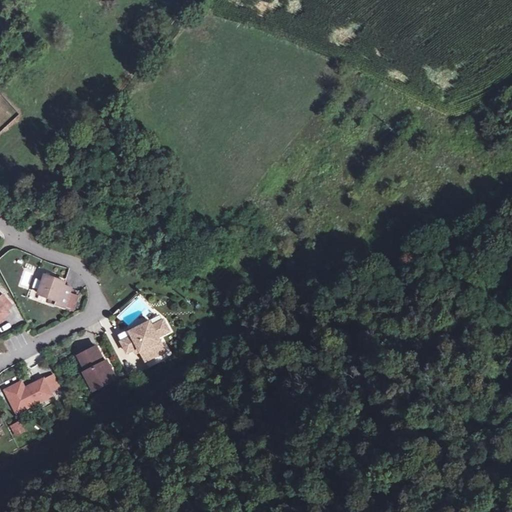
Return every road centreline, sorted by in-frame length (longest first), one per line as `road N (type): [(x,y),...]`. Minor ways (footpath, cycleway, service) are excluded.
road 1 (track): [(0,252),(188,0)]
road 2 (residential): [(0,223),(28,247),(85,272),(95,303),(89,319),(0,360)]
